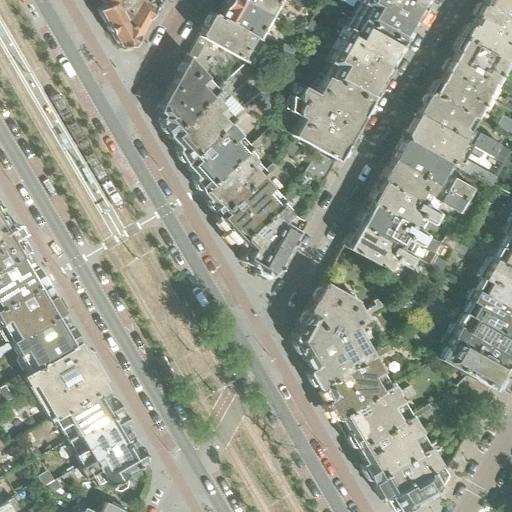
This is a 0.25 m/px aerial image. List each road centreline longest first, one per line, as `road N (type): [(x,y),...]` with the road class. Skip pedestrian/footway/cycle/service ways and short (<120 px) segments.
road 1 (residential): [(450,0),(247,363)]
road 2 (tertiary): [(0,132),(192,460)]
road 3 (tertiary): [(247,363),(118,133)]
road 4 (tertiary): [(339,511),(247,363)]
road 5 (tertiary): [(118,133),(38,0)]
road 6 (residential): [(118,133),(194,0)]
